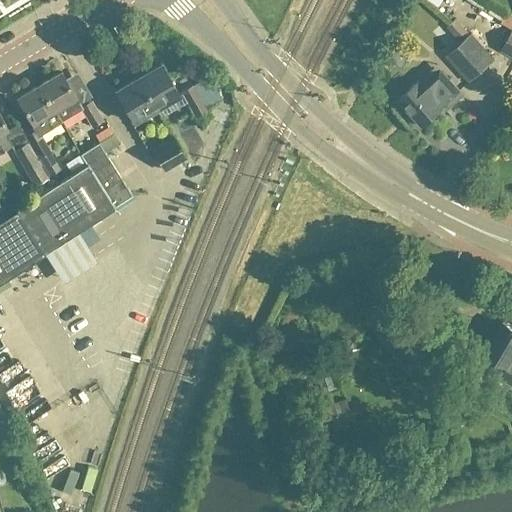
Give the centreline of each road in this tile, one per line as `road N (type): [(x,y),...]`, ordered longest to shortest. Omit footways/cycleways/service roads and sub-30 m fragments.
road 1 (tertiary): [(169,0),(287,119),(402,194)]
road 2 (tertiary): [(402,194),(279,76),(219,0)]
road 3 (tertiary): [(0,67),(111,0)]
road 4 (tertiary): [(511,246),(402,194)]
